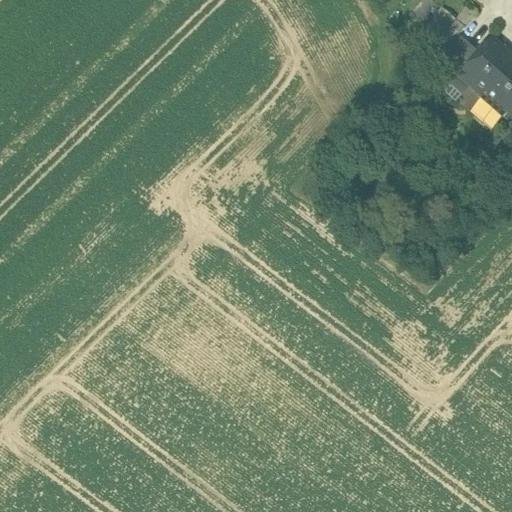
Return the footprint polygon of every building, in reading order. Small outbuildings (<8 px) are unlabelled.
[(455,21),(442,9),(426,28),(447,47),(448,47),(457,37),(464,29),(455,21)] [(474,17),(466,10),(455,21),(464,29),(474,17)] [(457,37),(448,47),(447,47),(437,58),(461,79),(480,57),(457,37)] [(480,57),(461,79),(483,98),(511,64),(511,59),(493,43),(480,57)] [(511,64),(483,98),(470,113),(491,132),(511,108),(511,64)] [(414,173),(398,161),(393,167),(409,180),(414,173)]
